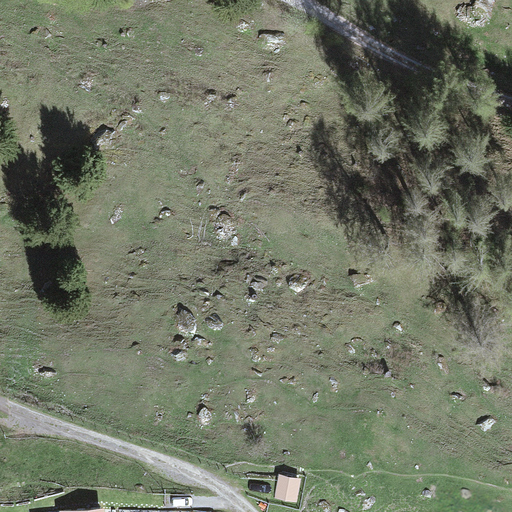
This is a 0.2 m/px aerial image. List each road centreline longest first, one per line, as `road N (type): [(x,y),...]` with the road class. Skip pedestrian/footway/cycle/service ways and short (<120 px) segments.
road 1 (track): [(511,107),(412,73),(276,0)]
road 2 (track): [(0,405),(203,477)]
